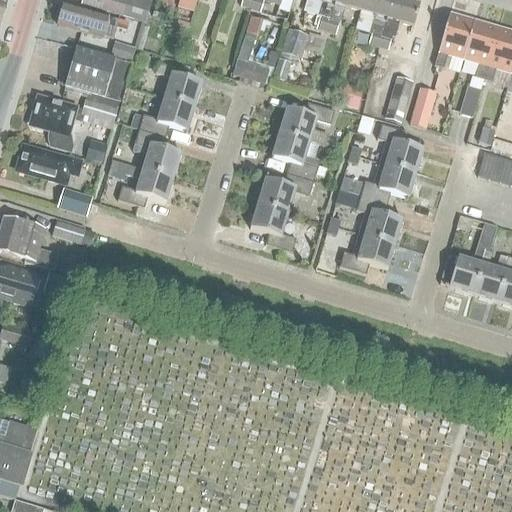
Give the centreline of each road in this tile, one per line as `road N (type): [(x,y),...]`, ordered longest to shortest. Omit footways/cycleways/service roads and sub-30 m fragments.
road 1 (residential): [(416,317),(197,251)]
road 2 (residential): [(416,317),(451,194),(511,212)]
road 3 (residential): [(197,251),(240,99)]
